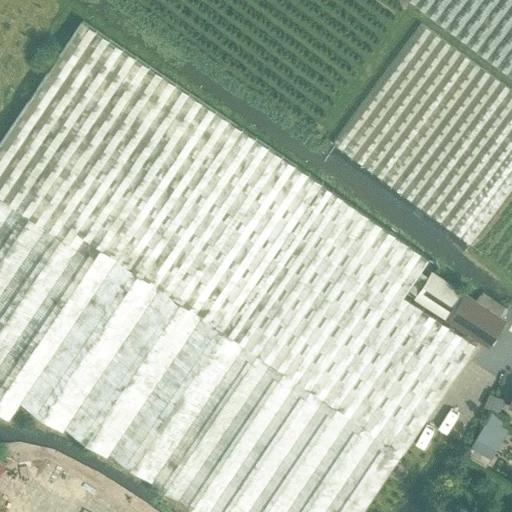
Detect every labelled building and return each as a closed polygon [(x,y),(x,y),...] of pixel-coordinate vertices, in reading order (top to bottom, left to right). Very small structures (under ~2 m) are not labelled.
[(511,0),(411,0),(429,13),(511,75),(511,0)] [(82,21),(0,143),(0,194),(78,247),(82,241),(86,236),(89,238),(118,257),(226,329),(325,183),(82,21)] [(471,244),(511,188),(511,89),(422,23),(334,143),(471,244)] [(78,247),(0,194),(0,412),(9,418),(20,401),(63,430),(65,427),(108,455),(110,452),(198,511),(363,511),(404,452),(477,343),(469,338),(443,320),(444,318),(488,347),(505,321),(432,272),(414,298),(441,316),(439,318),(405,296),(432,259),(325,183),(226,329),(118,257),(89,238),(86,236),(82,241),(78,247)] [(499,413),(503,403),(488,397),(484,407),(499,413)] [(490,411),(474,446),(495,456),(511,420),(490,411)]
